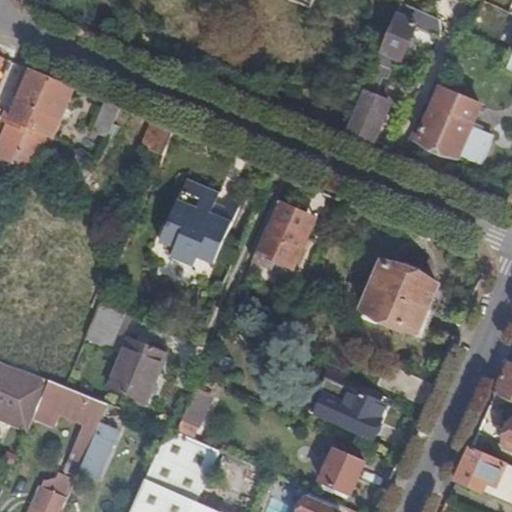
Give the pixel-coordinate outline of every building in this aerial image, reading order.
[(403,5),(379,64),(393,70),(396,71),(401,59),(403,60),(417,27),(443,39),(446,33),(443,21),(403,5)] [(379,64),(349,134),(374,144),(391,104),(376,97),(385,77),(389,79),(393,70),(379,64)] [(23,91),(32,70),(26,68),(18,89),(23,91)] [(0,153),(16,161),(51,78),(32,70),(23,91),(11,119),(6,117),(4,122),(11,125),(0,153)] [(55,139),(75,89),(51,78),(16,161),(14,166),(31,172),(47,136),(55,139)] [(107,138),(119,107),(106,102),(93,132),(107,138)] [(427,107),(412,138),(459,159),(460,157),(483,167),(495,139),(473,129),(474,125),(435,108),(433,110),(427,107)] [(164,155),(174,130),(155,122),(145,147),(164,155)] [(185,189),(217,203),(221,192),(190,178),(185,189)] [(216,264),(228,237),(243,202),(231,196),(224,212),(215,208),(217,203),(185,189),(163,241),(177,248),(173,257),(196,267),(201,257),(216,264)] [(280,203),(254,262),(273,269),(277,261),(294,269),(313,226),(292,216),(295,210),(280,203)] [(292,216),(313,226),(316,219),(295,210),(292,216)] [(222,293),(243,244),(228,237),(216,264),(207,286),(222,293)] [(440,287),(383,264),(364,310),(367,311),(365,317),(366,319),(377,324),(380,323),(382,317),(420,333),(440,287)] [(0,356),(13,362),(42,292),(3,277),(0,283),(0,356)] [(96,314),(42,292),(13,362),(66,383),(96,314)] [(111,347),(126,312),(103,302),(87,341),(111,347)] [(168,353),(133,338),(111,389),(144,401),(157,373),(160,374),(168,353)] [(0,405),(35,419),(52,381),(12,366),(0,360),(0,405)] [(511,362),(510,361),(502,380),(495,394),(511,401),(511,362)] [(380,388),(425,408),(434,387),(389,367),(380,388)] [(101,425),(109,405),(68,388),(52,381),(35,419),(56,429),(63,415),(66,408),(91,418),(88,425),(73,458),(84,463),(101,425)] [(178,432),(194,440),(213,397),(197,390),(178,432)] [(354,391),(339,424),(374,441),(389,407),(354,391)] [(0,416),(31,429),(35,419),(0,405),(0,416)] [(66,408),(63,415),(88,425),(91,418),(66,408)] [(119,433),(101,425),(84,463),(79,474),(98,482),(119,433)] [(252,511),(269,474),(194,440),(178,432),(168,428),(130,511),(252,511)] [(508,463),(471,446),(461,470),(456,481),(484,492),(488,482),(498,486),(508,463)] [(367,464),(336,450),(321,482),(352,496),(367,464)] [(59,474),(52,491),(68,499),(76,481),(59,474)] [(41,487),(32,510),(37,511),(62,511),(68,499),(52,491),(41,487)] [(336,511),(308,499),(302,511),(336,511)]
